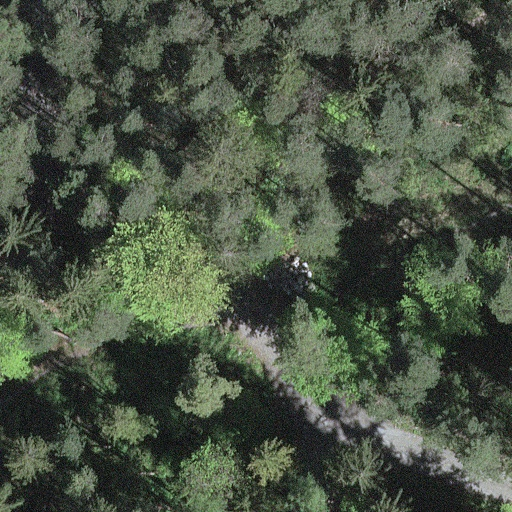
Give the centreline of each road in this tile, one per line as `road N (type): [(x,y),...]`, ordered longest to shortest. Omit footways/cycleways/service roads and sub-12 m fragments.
road 1 (track): [(360,434),(208,302),(66,195),(77,127)]
road 2 (track): [(295,511),(327,463),(360,434),(419,448),(511,490)]
